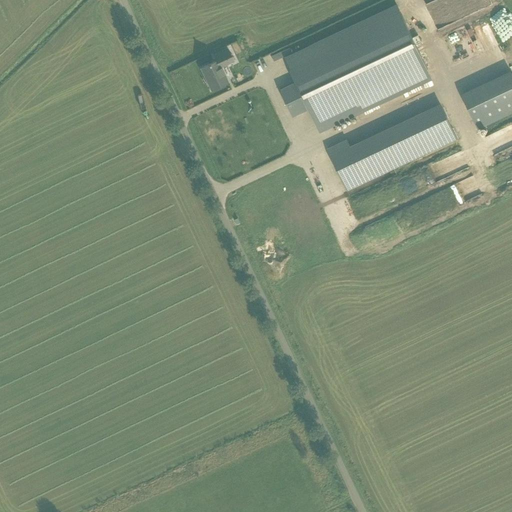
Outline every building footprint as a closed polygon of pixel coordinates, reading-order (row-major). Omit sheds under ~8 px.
[(431,78),(397,7),(285,59),(296,82),(280,90),(292,117),(309,109),(319,131),(431,78)] [(470,67),(498,55),(496,48),(467,60),(470,67)] [(217,60),(200,69),(210,91),(228,83),(221,68),(233,62),(228,50),(215,56),(217,60)] [(265,54),(266,59),(278,56),(277,51),(265,54)] [(511,113),(511,74),(511,73),(462,97),(478,130),(511,113)] [(346,140),(328,149),(347,191),(366,182),(350,147),(346,140)] [(453,180),(465,174),(461,167),(443,176),(445,180),(451,176),(453,180)] [(432,189),(439,186),(436,179),(429,183),(432,189)] [(377,187),(357,197),(364,212),(385,201),(377,187)] [(350,234),(356,248),(383,236),(377,222),(350,234)]
